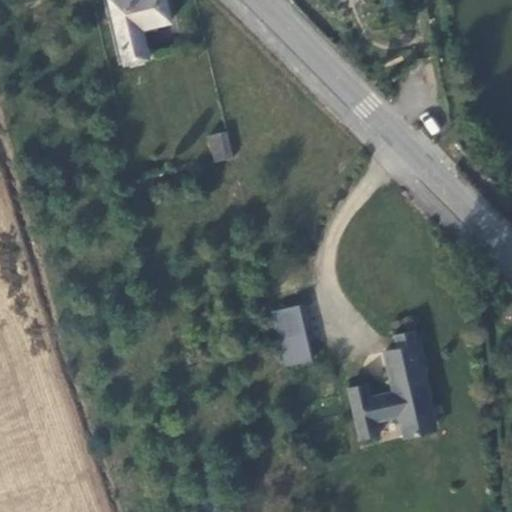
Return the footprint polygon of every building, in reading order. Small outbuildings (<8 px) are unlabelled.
[(109,0),(125,64),(149,58),(142,28),(171,21),(165,0),(109,0)] [(215,161),(234,157),(227,131),(209,135),(215,161)] [(458,236),(452,243),(467,255),(472,248),(458,236)] [(273,311),(280,339),(306,333),(300,305),(273,311)] [(395,334),(398,348),(417,344),(414,330),(395,334)] [(286,365),(312,360),(306,333),(280,339),(286,365)] [(348,388),(360,439),(380,435),(377,421),(400,416),(405,438),(432,431),(418,372),(428,369),(422,343),(417,344),(398,348),(385,351),(395,390),(371,396),(368,383),(348,388)]
